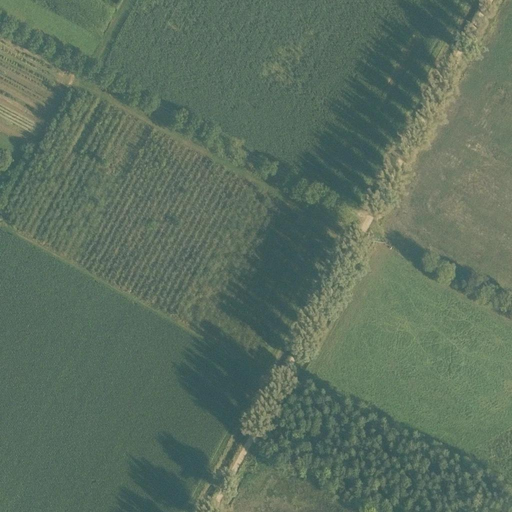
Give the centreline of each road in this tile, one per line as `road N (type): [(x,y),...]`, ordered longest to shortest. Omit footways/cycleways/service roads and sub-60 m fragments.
road 1 (track): [(372,226),(0,22)]
road 2 (track): [(215,511),(372,226)]
road 3 (track): [(372,226),(495,0)]
